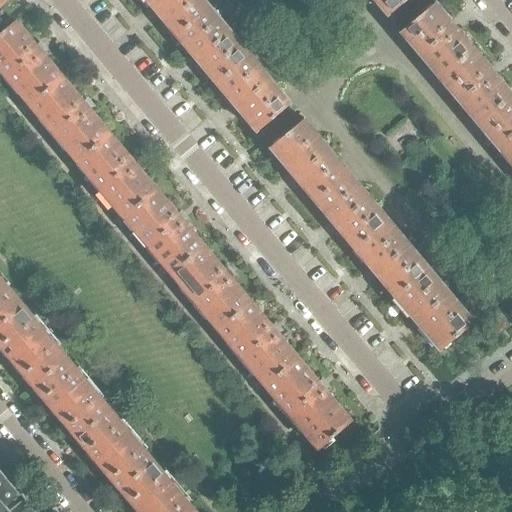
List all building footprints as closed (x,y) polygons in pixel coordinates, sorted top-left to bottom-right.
[(205,0),(146,0),(176,36),(211,7),(205,0)] [(375,0),(388,16),(406,0),(375,0)] [(439,77),(474,48),(436,2),(401,31),(439,77)] [(211,7),(176,36),(217,84),(251,55),(211,7)] [(64,78),(41,51),(16,20),(0,33),(0,67),(32,105),(64,78)] [(511,94),(511,92),(474,48),(439,77),(478,123),(511,94)] [(251,55),(217,84),(257,132),(291,103),(251,55)] [(112,135),(89,107),(64,78),(32,105),(80,162),(112,135)] [(511,94),(478,123),(511,163),(511,94)] [(316,201),(350,173),(304,118),(270,147),(316,201)] [(160,192),(136,164),(112,135),(80,162),(127,219),(160,192)] [(390,221),(350,173),(316,201),(356,250),(390,221)] [(208,250),(183,220),(160,192),(127,219),(175,277),(208,250)] [(422,258),(390,221),(356,250),(396,297),(430,268),(422,258)] [(256,307),(208,250),(175,277),(223,334),(256,307)] [(475,322),(430,268),(396,297),(440,350),(475,322)] [(0,326),(24,306),(0,277),(0,326)] [(24,306),(0,326),(0,343),(35,386),(68,358),(24,306)] [(256,307),(223,334),(271,391),(304,364),(256,307)] [(499,313),(485,324),(495,337),(509,326),(499,313)] [(111,410),(68,358),(35,386),(78,437),(111,410)] [(352,421),(304,364),(271,391),(324,456),(352,421)] [(111,410),(78,437),(122,489),(154,461),(111,410)] [(196,511),(154,461),(122,489),(140,511),(196,511)] [(37,511),(36,511),(30,504),(29,505),(30,506),(22,511),(11,511),(7,506),(20,495),(21,495),(0,469),(0,511),(37,511)]
